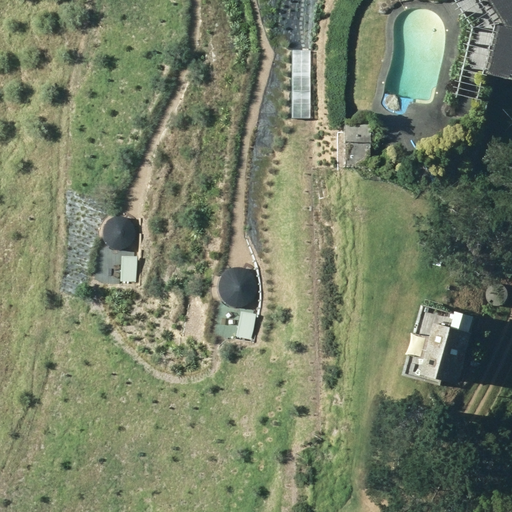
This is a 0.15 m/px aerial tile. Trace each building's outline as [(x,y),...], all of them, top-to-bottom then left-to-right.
[(511,0),(490,0),(507,27),(499,26),(487,73),(511,78),(511,0)] [(369,166),(369,121),(341,121),(341,166),(369,166)] [(115,218),(113,219),(106,224),(104,226),(103,229),(102,231),(102,234),(102,237),(102,240),(103,243),(105,245),(106,248),(109,249),(111,251),(114,252),(117,253),(120,253),(122,253),(125,252),(128,251),(130,249),(132,247),(134,244),(135,242),(136,239),(136,236),(136,233),(136,230),(135,228),(133,225),(131,223),(129,221),(127,220),(124,219),(121,218),(118,218),(115,218)] [(139,260),(120,259),(119,283),(138,284),(139,260)] [(237,267),(226,269),(223,271),(221,273),(218,276),(216,279),(215,282),(214,286),(214,289),(214,293),(215,296),(216,300),(218,303),(221,305),(224,307),(227,309),(230,310),(234,311),(237,311),(241,310),(244,309),(247,307),(250,305),(253,302),(254,299),(256,296),(257,292),(257,289),(257,285),(256,282),(254,278),(252,275),(250,273),(247,271),(244,269),(240,268),(237,267)] [(235,322),(217,321),(216,340),(251,342),(252,317),(235,316),(235,322)] [(472,319),(422,330),(432,372),(481,361),(472,319)]
